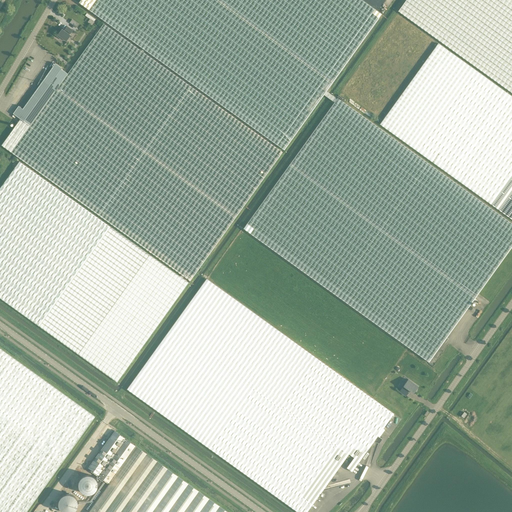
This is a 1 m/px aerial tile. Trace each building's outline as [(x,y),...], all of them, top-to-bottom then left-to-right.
[(243,228),(429,362),(473,300),(474,301),(476,299),(475,298),(511,246),(511,223),(337,98),(337,99),(326,91),(381,14),(361,0),(80,0),(79,2),(284,150),(324,95),(326,96),(329,99),(334,102),(243,228)] [(511,0),(406,0),(398,11),(439,40),(511,92),(511,0)] [(20,119),(1,145),(190,281),(282,152),(103,24),(68,73),(61,69),(62,68),(55,63),(23,109),(19,106),(13,114),(20,119)] [(73,30),(67,26),(65,29),(66,30),(65,31),(62,29),(57,36),(56,35),(55,35),(60,39),(61,38),(66,41),(70,35),(70,34),(73,30)] [(511,96),(437,43),(379,124),(511,219),(511,218),(511,96)] [(0,187),(0,297),(117,382),(188,283),(184,279),(19,161),(0,187)] [(382,439),(378,436),(394,413),(206,279),(127,389),(297,511),(307,511),(349,454),(354,457),(347,467),(352,471),(374,441),(379,443),(382,439)] [(0,511),(26,511),(48,482),(95,417),(0,348),(0,511)] [(417,387),(418,386),(408,379),(403,386),(404,386),(402,388),(400,391),(406,396),(409,390),(413,393),(415,391),(416,391),(417,387)] [(465,410),(468,412),(474,403),(472,401),(465,410)] [(112,429),(107,425),(102,433),(107,436),(112,429)] [(88,468),(109,483),(136,446),(115,431),(88,468)] [(227,511),(136,446),(109,483),(88,511),(227,511)] [(97,489),(96,487),(96,486),(95,484),(94,483),(93,481),(91,480),(89,480),(87,479),(86,479),(84,480),(82,481),(80,482),(79,484),(78,485),(77,487),(77,489),(77,491),(78,493),(79,495),(80,496),(81,497),(83,498),(84,499),(86,499),(88,499),(90,499),(92,498),(93,497),(95,495),(96,493),(96,492),(97,489)] [(76,493),(60,495),(61,511),(67,511),(78,511),(76,493)]
